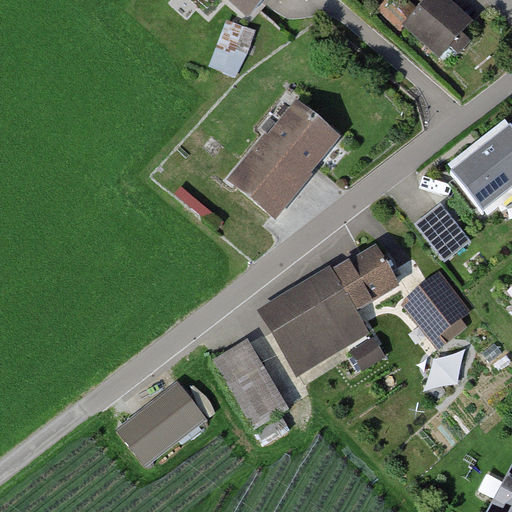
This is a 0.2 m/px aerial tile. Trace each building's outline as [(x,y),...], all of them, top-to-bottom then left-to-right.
[(231,0),(250,17),(265,0),(231,0)] [(471,26),(442,0),(428,0),(416,14),(400,0),(391,0),(382,11),(402,29),(405,26),(441,59),(450,49),(458,56),(470,44),(462,36),(471,26)] [(256,34),(229,24),(211,67),(234,79),(249,54),(256,34)] [(273,215),(335,142),(297,111),(236,184),(273,215)] [(511,129),(451,176),(482,216),(511,192),(511,129)] [(470,243),(441,207),(417,226),(446,262),(470,243)] [(375,253),(266,318),(297,369),(366,327),(356,310),(395,287),(375,253)] [(472,320),(439,277),(402,305),(435,348),(472,320)] [(384,358),(375,343),(353,356),(362,371),(384,358)] [(285,410),(246,345),(216,363),(263,443),(288,428),(279,414),(285,410)] [(461,353),(431,358),(436,386),(466,381),(461,353)] [(118,433),(146,468),(206,422),(178,386),(118,433)] [(511,511),(511,478),(493,511),(511,511)]
